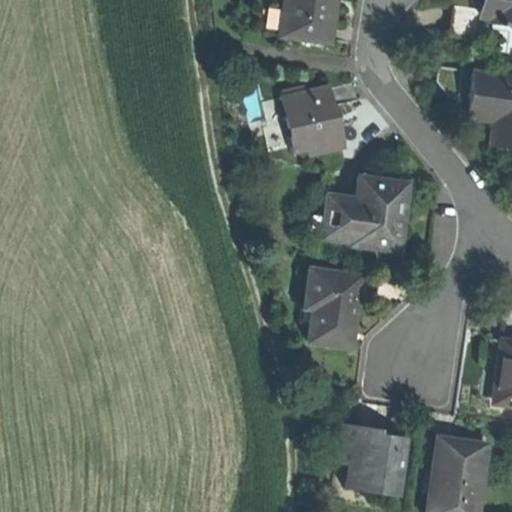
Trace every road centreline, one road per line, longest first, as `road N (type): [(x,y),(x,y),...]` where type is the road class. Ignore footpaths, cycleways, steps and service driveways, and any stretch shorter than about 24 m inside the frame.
road 1 (track): [(296,511),(294,432),(210,141),(193,0)]
road 2 (residential): [(505,240),(376,77),(371,44),(391,0)]
road 3 (residential): [(505,240),(465,279),(427,351)]
